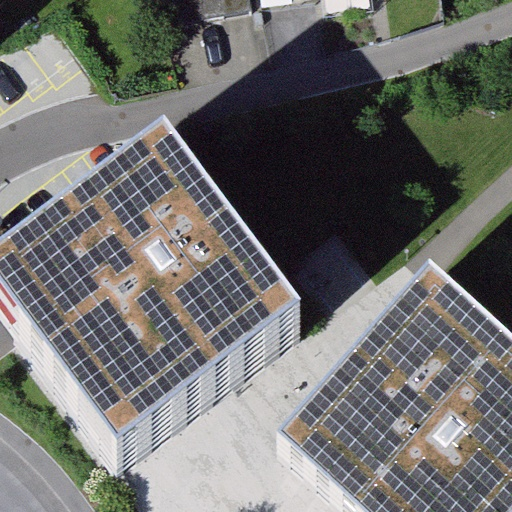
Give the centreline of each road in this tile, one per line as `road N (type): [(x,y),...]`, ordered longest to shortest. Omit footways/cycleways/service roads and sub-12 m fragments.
road 1 (residential): [(511,23),(0,159)]
road 2 (unknown): [(108,511),(247,435),(511,224)]
